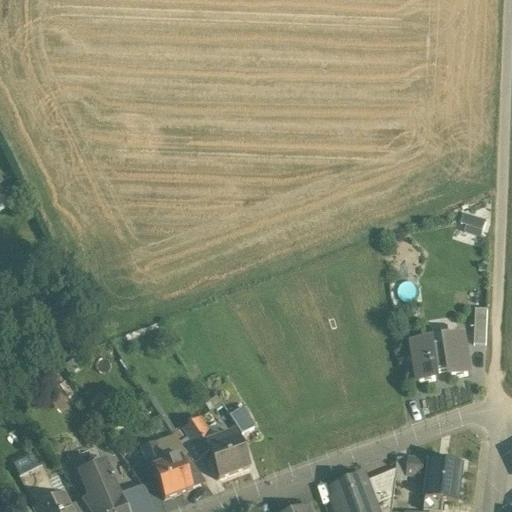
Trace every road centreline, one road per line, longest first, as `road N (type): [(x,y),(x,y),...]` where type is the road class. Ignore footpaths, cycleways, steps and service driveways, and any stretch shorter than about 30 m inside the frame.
road 1 (track): [(497,413),(509,0)]
road 2 (residential): [(491,511),(497,413),(212,511)]
